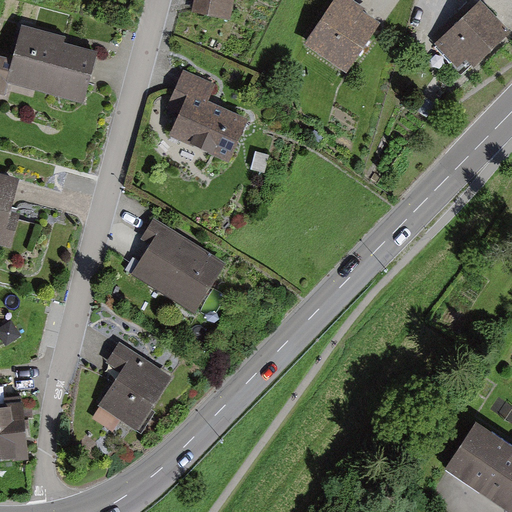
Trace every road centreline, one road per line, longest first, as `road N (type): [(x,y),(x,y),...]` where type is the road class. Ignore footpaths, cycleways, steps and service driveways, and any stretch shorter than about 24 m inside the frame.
road 1 (secondary): [(511,113),(235,397),(149,480),(99,511)]
road 2 (residential): [(160,0),(49,419),(48,511)]
